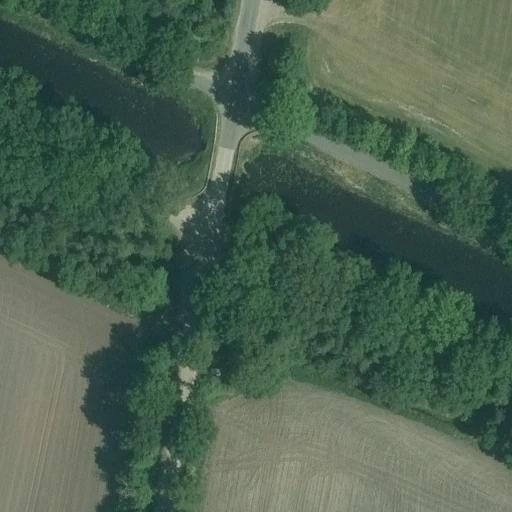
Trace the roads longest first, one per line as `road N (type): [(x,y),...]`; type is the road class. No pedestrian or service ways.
road 1 (track): [(511,368),(212,236)]
road 2 (unclassified): [(233,99),(511,232)]
road 3 (unclassified): [(163,511),(212,236)]
road 4 (unclassified): [(0,133),(212,236)]
road 5 (unclassified): [(30,0),(233,99)]
road 6 (unclassified): [(212,236),(233,99)]
